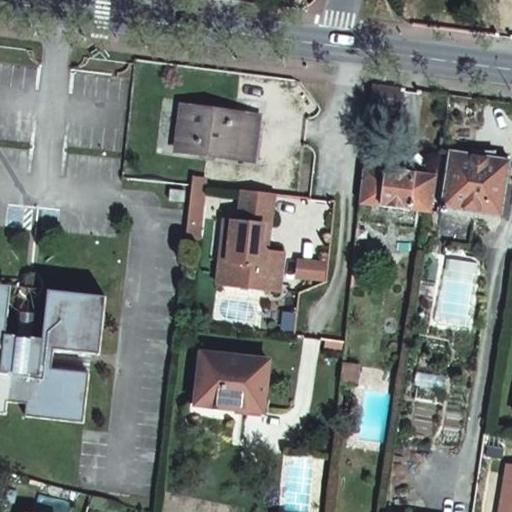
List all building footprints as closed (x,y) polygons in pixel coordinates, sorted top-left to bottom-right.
[(401,89),(370,85),(367,114),(397,117),(401,89)] [(258,116),(181,106),(175,150),(252,159),(258,116)] [(449,153),(441,208),(474,213),(501,217),(509,161),(449,153)] [(388,164),(362,161),(362,169),(387,172),(388,164)] [(387,172),(362,169),(358,203),(430,212),(435,177),(387,172)] [(191,175),(190,185),(203,187),(204,177),(191,175)] [(203,187),(190,185),(185,230),(198,232),(203,187)] [(181,192),(166,191),(165,203),(180,204),(181,192)] [(217,261),(215,286),(279,292),(283,254),(259,251),(262,226),(268,227),(272,195),(239,191),(236,222),(229,222),(225,262),(217,261)] [(474,213),(441,208),(437,244),(468,249),(474,213)] [(366,230),(356,229),(354,237),(365,239),(366,230)] [(363,255),(353,253),(350,284),(359,286),(363,255)] [(31,341),(17,339),(8,338),(11,313),(0,299),(0,414),(7,415),(8,402),(28,405),(26,418),(84,425),(90,375),(53,371),(54,351),(101,356),(106,298),(61,292),(60,296),(59,298),(57,301),(50,311),(46,314),(43,342),(31,341)] [(21,313),(17,339),(31,341),(34,314),(21,313)] [(267,360),(200,353),(194,405),(189,405),(188,415),(241,421),(242,410),(262,412),(267,360)] [(358,367),(341,364),(340,382),(356,385),(358,367)] [(511,511),(511,470),(506,469),(499,511),(511,511)]
